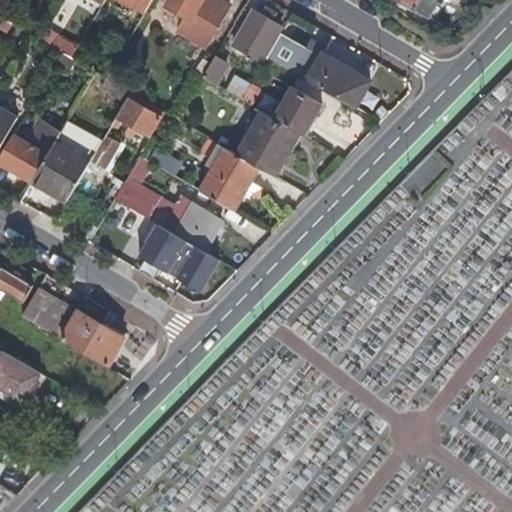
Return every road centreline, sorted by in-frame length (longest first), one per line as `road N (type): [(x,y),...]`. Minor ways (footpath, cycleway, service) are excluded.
road 1 (secondary): [(198,342),(451,83)]
road 2 (secondary): [(34,511),(198,342)]
road 3 (residential): [(0,216),(198,342)]
road 4 (residential): [(451,83),(317,0)]
